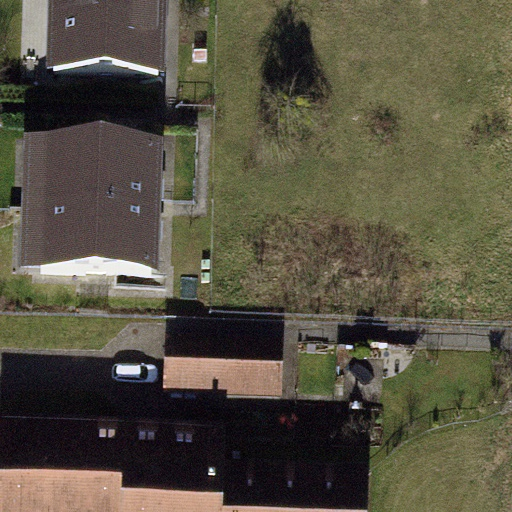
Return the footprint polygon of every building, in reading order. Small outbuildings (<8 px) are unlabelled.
[(159,86),(162,0),(63,0),(60,81),(159,86)] [(159,217),(160,156),(33,150),(32,214),(159,217)] [(157,279),(159,217),(32,214),(31,276),(157,279)] [(280,350),(182,348),(182,403),(279,405),(280,350)] [(0,441),(0,511),(363,511),(364,493),(208,489),(209,446),(0,441)]
